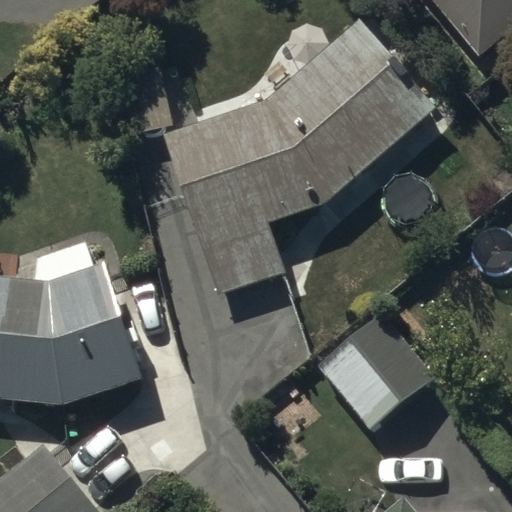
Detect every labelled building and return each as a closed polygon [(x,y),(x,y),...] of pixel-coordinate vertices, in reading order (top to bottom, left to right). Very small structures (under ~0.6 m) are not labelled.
[(511,0),(429,0),(480,62),(511,35),(511,0)] [(166,137),(220,298),(285,277),(270,229),(328,208),(438,113),(364,24),(271,104),(166,137)] [(0,404),(69,411),(146,385),(106,268),(95,272),(86,246),(37,263),(35,285),(0,281),(0,404)] [(468,325),(437,281),(398,310),(428,353),(468,325)] [(388,321),(322,374),(371,435),(437,381),(388,321)] [(93,511),(45,450),(0,485),(0,511),(93,511)]
